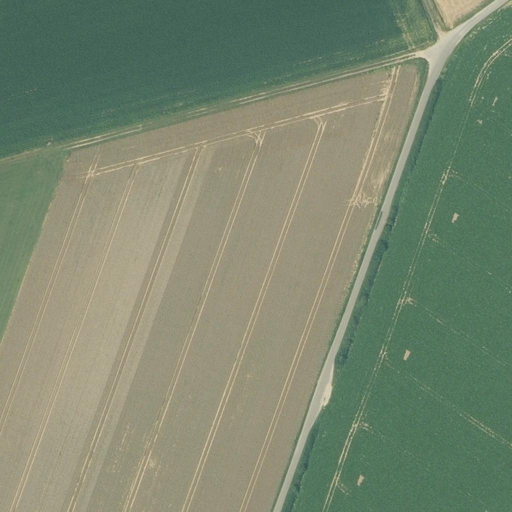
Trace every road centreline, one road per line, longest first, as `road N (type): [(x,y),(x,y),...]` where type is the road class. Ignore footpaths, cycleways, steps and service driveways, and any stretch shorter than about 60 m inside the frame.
road 1 (track): [(503,0),(443,51),(278,511)]
road 2 (track): [(443,51),(0,166)]
